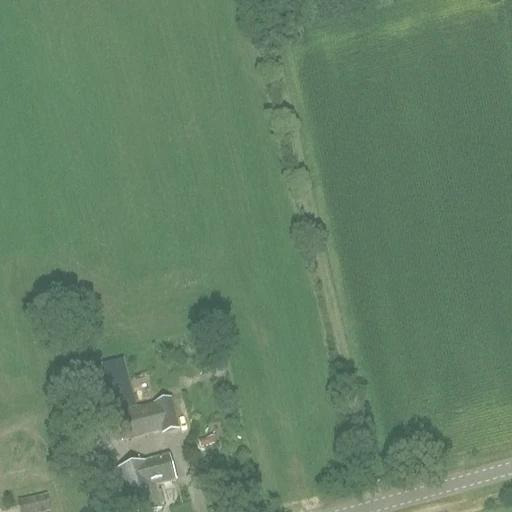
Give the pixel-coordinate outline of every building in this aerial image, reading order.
[(225,375),(220,356),(201,361),(206,380),(225,375)] [(107,381),(116,415),(115,415),(122,444),(161,434),(161,436),(179,431),(171,400),(153,405),(153,406),(137,410),(128,376),(107,381)] [(105,421),(91,424),(96,450),(111,446),(105,421)] [(157,486),(174,482),(168,459),(112,473),(117,492),(121,491),(126,511),(156,511),(159,511),(154,491),(157,486)] [(21,511),(50,511),(47,495),(19,501),(21,511)]
